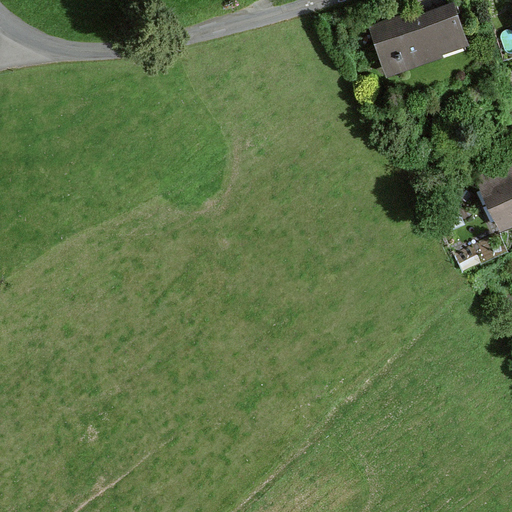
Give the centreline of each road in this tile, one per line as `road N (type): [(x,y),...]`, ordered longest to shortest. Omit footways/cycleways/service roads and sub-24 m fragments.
road 1 (track): [(174,41),(101,54),(38,48),(0,13)]
road 2 (residential): [(323,0),(174,41)]
